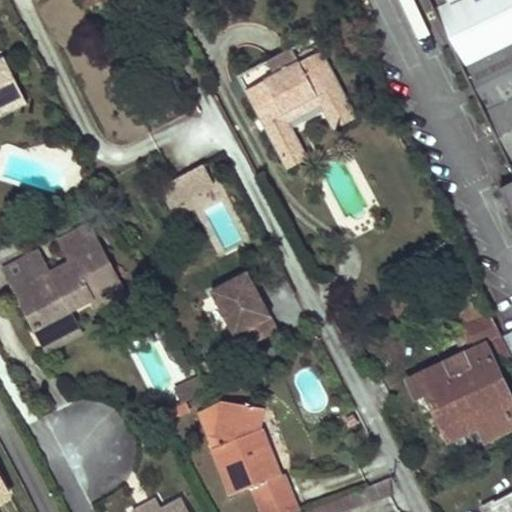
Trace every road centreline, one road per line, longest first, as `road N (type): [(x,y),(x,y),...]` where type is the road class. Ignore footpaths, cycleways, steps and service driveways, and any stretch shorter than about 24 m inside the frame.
road 1 (residential): [(153,0),(424,511)]
road 2 (unknown): [(224,133),(148,142),(107,130),(86,107),(36,0)]
